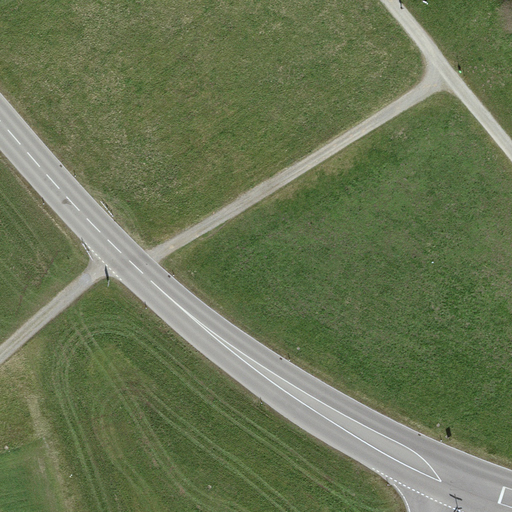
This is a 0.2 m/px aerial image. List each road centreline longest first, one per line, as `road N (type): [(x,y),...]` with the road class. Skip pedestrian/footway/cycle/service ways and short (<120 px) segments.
road 1 (tertiary): [(489,492),(348,424),(224,343),(117,251),(0,117)]
road 2 (track): [(450,77),(134,268)]
road 3 (track): [(0,358),(117,251)]
